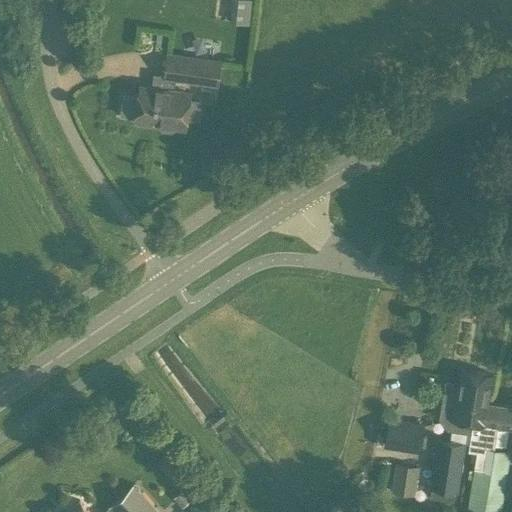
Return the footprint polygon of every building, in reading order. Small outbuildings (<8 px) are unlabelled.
[(235,0),(233,22),(248,23),(250,0),(235,0)] [(221,61),(189,56),(186,78),(217,83),(221,61)] [(152,85),(140,84),(138,97),(138,101),(198,110),(200,100),(188,98),(189,91),(173,88),(175,75),(154,72),(152,85)] [(135,118),(184,125),(185,118),(197,120),(198,110),(138,101),(138,97),(124,94),(121,113),(136,115),(135,118)] [(470,429),(475,400),(486,401),(491,374),(461,369),(459,383),(446,381),(440,416),(450,418),(448,428),(472,432),(472,429),(470,429)] [(511,428),(511,422),(511,405),(486,401),(475,400),(470,429),(472,429),(472,432),(468,452),(475,453),(466,508),(489,511),(501,511),(511,453),(494,450),(498,426),(511,428)] [(421,454),(425,426),(387,419),(382,448),(421,454)] [(466,439),(439,434),(430,486),(457,490),(466,439)] [(415,479),(417,465),(396,462),(392,490),(408,493),(410,478),(415,479)] [(65,511),(158,511),(135,484),(101,511),(89,511),(80,500),(65,511)] [(180,490),(172,497),(181,507),(189,499),(180,490)]
